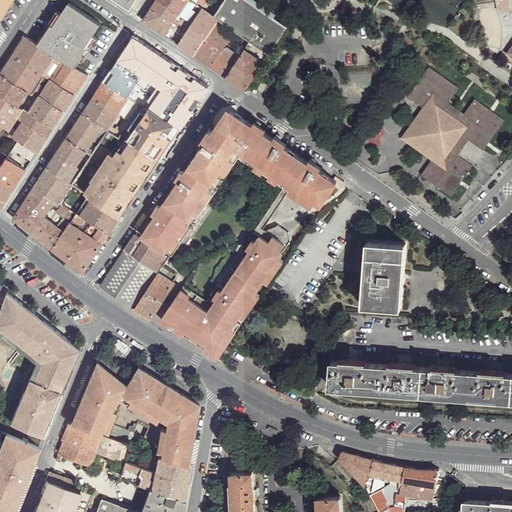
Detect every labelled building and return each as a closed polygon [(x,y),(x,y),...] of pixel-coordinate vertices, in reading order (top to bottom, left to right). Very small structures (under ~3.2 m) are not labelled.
[(0,0),(0,14),(5,8),(8,3),(7,3),(8,0),(0,0)] [(115,0),(130,10),(136,0),(115,0)] [(179,13),(159,0),(156,0),(144,20),(164,35),(175,19),(179,13)] [(190,0),(159,0),(179,13),(184,16),(193,2),(190,0)] [(207,0),(201,0),(198,5),(202,8),(207,0)] [(288,26),(251,0),(224,0),(213,15),(218,19),(250,41),(269,53),(288,26)] [(100,23),(67,2),(67,4),(61,12),(56,9),(41,32),(43,34),(37,42),(54,53),(76,66),(79,60),(81,61),(96,38),(93,35),(100,23)] [(213,15),(202,8),(193,22),(189,27),(179,44),(195,54),(218,19),(213,15)] [(184,16),(179,13),(175,19),(189,27),(193,22),(184,16)] [(250,41),(218,19),(195,54),(227,76),(250,41)] [(37,42),(26,35),(20,44),(14,54),(42,72),(54,53),(37,42)] [(209,85),(134,35),(114,64),(131,74),(121,91),(129,97),(140,103),(180,129),(209,85)] [(511,36),(499,55),(511,63),(511,36)] [(269,53),(250,41),(227,76),(246,89),(269,53)] [(76,66),(54,53),(42,72),(46,74),(50,78),(75,93),(82,81),(87,74),(76,66)] [(42,72),(14,54),(9,63),(4,70),(30,88),(31,89),(34,91),(42,79),(46,74),(42,72)] [(131,74),(114,64),(111,70),(105,80),(121,91),(131,74)] [(458,88),(428,67),(407,96),(422,107),(434,93),(447,103),(458,88)] [(30,88),(4,70),(0,76),(0,92),(19,104),(30,88)] [(75,93),(50,78),(47,83),(40,94),(65,110),(71,99),(75,93)] [(47,83),(42,79),(34,91),(40,94),(47,83)] [(121,91),(105,80),(103,84),(94,97),(118,113),(129,97),(121,91)] [(34,91),(31,89),(21,105),(23,107),(34,91)] [(40,94),(34,91),(23,107),(53,127),(61,116),(65,110),(40,94)] [(19,104),(0,92),(0,120),(5,124),(11,127),(19,116),(23,107),(21,105),(19,104)] [(447,103),(434,93),(422,107),(401,138),(431,159),(446,170),(457,156),(469,139),(478,125),(463,114),(447,103)] [(118,113),(94,97),(92,100),(84,112),(108,128),(111,125),(118,113)] [(503,120),(474,100),(463,114),(478,125),(469,139),(483,149),(503,120)] [(180,129),(140,103),(129,119),(122,131),(160,156),(180,129)] [(53,127),(23,107),(19,116),(24,119),(48,134),(53,127)] [(250,123),(229,109),(213,132),(236,149),(313,201),(319,204),(334,181),(318,170),(305,161),(282,146),(270,137),(260,131),(250,123)] [(108,128),(84,112),(80,118),(67,138),(92,154),(108,128)] [(48,134),(24,119),(13,136),(17,138),(36,151),(38,148),(44,140),(48,134)] [(263,127),(253,119),(250,123),(260,131),(263,127)] [(122,131),(111,125),(108,128),(92,154),(82,167),(72,183),(88,194),(121,215),(139,187),(160,156),(122,131)] [(213,132),(205,127),(197,138),(203,143),(199,150),(185,170),(178,180),(175,185),(161,206),(156,215),(151,222),(143,234),(169,251),(232,156),(236,149),(213,132)] [(285,141),(274,133),(270,137),(282,146),(285,141)] [(36,151),(17,138),(13,147),(31,159),(36,151)] [(92,154),(67,138),(65,142),(58,152),(82,167),(92,154)] [(8,153),(0,147),(0,157),(4,160),(8,156),(8,153)] [(313,201),(236,149),(232,156),(237,160),(282,190),(256,227),(262,231),(287,193),(308,207),(313,201)] [(82,167),(58,152),(55,157),(49,167),(72,183),(82,167)] [(26,167),(8,156),(4,160),(1,166),(0,166),(0,175),(14,185),(26,167)] [(237,160),(232,156),(169,251),(174,255),(237,160)] [(471,166),(457,156),(446,170),(431,159),(421,174),(450,194),(471,166)] [(320,166),(308,158),(305,161),(318,170),(320,166)] [(72,183),(49,167),(45,172),(35,187),(56,199),(60,202),(72,183)] [(185,170),(181,169),(176,178),(178,180),(185,170)] [(14,185),(0,175),(0,205),(0,206),(14,185)] [(56,199),(35,187),(15,217),(32,229),(45,214),(54,203),(56,199)] [(121,215),(88,194),(76,212),(109,232),(121,215)] [(60,202),(56,199),(54,203),(74,216),(76,212),(60,202)] [(161,206),(159,204),(153,213),(156,215),(161,206)] [(109,232),(76,212),(74,216),(71,220),(65,229),(52,246),(83,270),(109,232)] [(62,226),(45,214),(32,229),(52,246),(65,229),(62,226)] [(71,220),(68,218),(62,226),(65,229),(71,220)] [(278,226),(264,232),(285,247),(289,242),(288,233),(278,226)] [(262,231),(256,227),(243,247),(239,255),(208,300),(214,304),(264,232),(262,231)] [(169,255),(137,232),(126,249),(156,270),(159,271),(163,263),(169,255)] [(208,312),(179,292),(163,315),(219,353),(242,320),(238,317),(241,312),(247,304),(251,299),(256,290),(263,281),(269,272),(273,267),(278,258),(285,247),(264,232),(214,304),(208,312)] [(407,244),(369,241),(365,305),(403,307),(407,244)] [(241,245),(237,246),(235,250),(237,253),(239,255),(243,247),(241,245)] [(156,270),(126,249),(101,285),(132,305),(156,270)] [(282,261),(278,258),(273,267),(276,269),(282,261)] [(178,273),(163,263),(159,271),(135,307),(151,317),(174,281),(173,280),(178,273)] [(272,274),(269,272),(263,281),(266,284),(272,274)] [(208,300),(184,283),(179,292),(208,312),(214,304),(208,300)] [(259,292),(256,290),(251,299),(254,301),(259,292)] [(6,291),(0,310),(0,333),(34,361),(37,357),(42,360),(34,380),(30,379),(24,394),(23,394),(12,421),(44,435),(79,348),(74,346),(75,345),(6,291)] [(251,306),(247,304),(241,312),(245,314),(251,306)] [(511,371),(333,360),(330,384),(511,397),(511,371)] [(126,385),(95,362),(72,424),(102,435),(103,431),(107,422),(112,410),(119,399),(126,397),(132,401),(161,418),(169,423),(167,430),(163,453),(161,458),(187,467),(196,422),(131,377),(126,385)] [(200,404),(139,367),(131,377),(196,422),(200,404)] [(161,418),(132,401),(129,405),(158,423),(161,418)] [(117,413),(112,410),(107,422),(112,425),(117,413)] [(112,425),(107,422),(103,431),(109,433),(112,425)] [(102,435),(72,424),(58,454),(91,466),(96,451),(102,435)] [(167,430),(162,429),(158,452),(163,453),(167,430)] [(0,511),(12,511),(40,447),(8,433),(0,452),(0,454),(0,455),(0,456),(0,511)] [(132,446),(102,435),(96,451),(126,462),(132,446)] [(373,458),(343,450),(340,458),(367,486),(370,473),(373,458)] [(187,467),(161,458),(156,473),(186,484),(190,468),(187,467)] [(390,463),(373,458),(370,473),(389,476),(391,477),(403,480),(406,466),(390,463)] [(156,473),(126,462),(121,477),(151,488),(156,473)] [(420,469),(406,466),(403,480),(410,481),(407,496),(432,499),(434,491),(440,469),(420,469)] [(252,471),(232,472),(234,511),(255,511),(254,496),(254,490),(252,471)] [(186,484),(156,473),(151,488),(183,500),(186,484)] [(389,476),(370,473),(367,486),(371,493),(381,488),(384,485),(390,481),(391,477),(389,476)] [(403,480),(391,477),(390,481),(384,485),(387,491),(398,493),(396,505),(390,506),(381,488),(371,493),(379,511),(404,511),(407,496),(410,481),(403,480)] [(60,511),(71,487),(48,479),(34,511),(60,511)] [(72,511),(81,491),(71,487),(60,511),(72,511)] [(183,500),(151,488),(141,511),(183,511),(186,501),(183,500)] [(341,511),(341,496),(319,497),(319,511),(341,511)] [(118,511),(120,505),(101,499),(96,511),(118,511)] [(500,502),(465,500),(463,511),(511,511),(511,502),(505,502),(500,502)]
